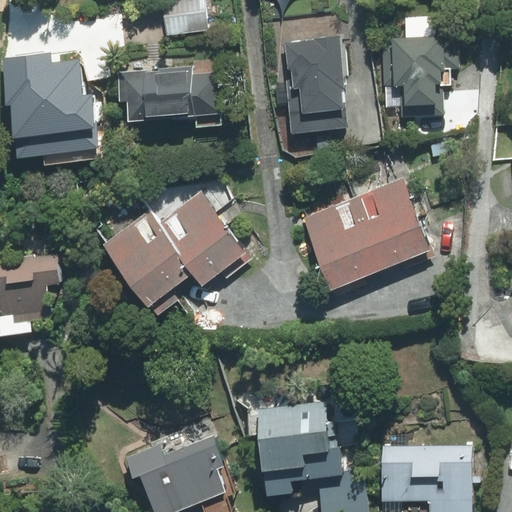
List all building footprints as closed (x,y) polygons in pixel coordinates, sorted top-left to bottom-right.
[(162,0),(167,35),(209,30),(205,0),(162,0)] [(445,116),(444,86),(451,86),(450,69),(459,68),(458,37),(393,39),(393,46),(384,46),(386,108),(401,107),(402,117),(445,116)] [(285,43),(292,133),(348,128),(340,39),(285,43)] [(110,158),(104,92),(81,79),(79,61),(50,64),(49,53),(0,57),(5,106),(10,106),(13,138),(16,137),(18,157),(43,155),(44,164),(110,158)] [(128,100),(129,121),(196,116),(196,127),(222,125),(218,72),(193,73),(193,66),(118,72),(120,101),(128,100)] [(381,270),(431,251),(403,179),(353,199),(381,270)] [(201,192),(159,223),(195,273),(202,284),(221,270),(226,277),(252,258),(245,248),(243,250),(201,192)] [(353,199),(303,218),(331,289),(381,270),(353,199)] [(149,210),(102,244),(148,307),(151,305),(158,315),(180,300),(172,289),(195,273),(159,223),(149,210)] [(56,256),(0,262),(0,331),(0,335),(31,332),(30,320),(41,319),(40,311),(47,285),(59,284),(56,256)] [(341,448),(329,449),(324,404),(258,410),(267,496),(292,493),(291,481),(319,478),(344,476),(343,472),(341,448)] [(160,445),(128,457),(136,479),(141,477),(154,511),(180,511),(200,505),(202,511),(233,511),(228,498),(237,495),(224,461),(222,462),(213,438),(165,456),(160,445)] [(472,511),(472,446),(382,445),(382,511),(472,511)] [(344,476),(319,478),(322,511),(367,511),(363,470),(343,472),(344,476)]
